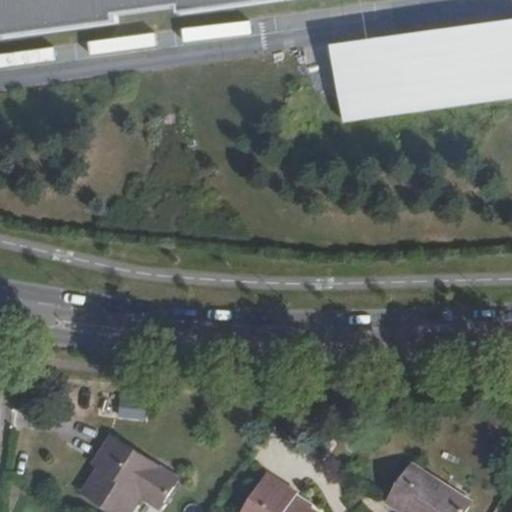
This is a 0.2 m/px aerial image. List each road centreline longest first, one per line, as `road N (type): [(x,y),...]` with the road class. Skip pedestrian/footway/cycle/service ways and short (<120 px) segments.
road 1 (secondary): [(0,326),(238,357),(511,352)]
road 2 (residential): [(395,319),(337,333),(258,336),(67,315),(0,326)]
road 3 (secondary): [(395,319),(220,322),(5,288)]
